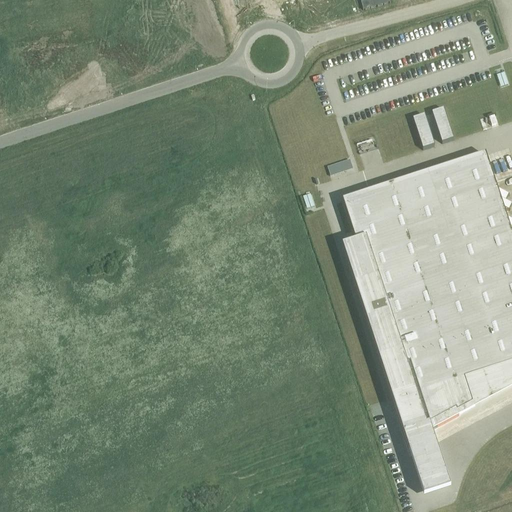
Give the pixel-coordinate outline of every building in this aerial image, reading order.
[(388,0),(359,0),(363,11),(390,4),(388,0)] [(443,112),(432,117),(442,146),(454,142),(443,112)] [(496,116),(487,119),(490,129),(499,126),(496,116)] [(424,119),(413,123),(423,153),(434,149),(424,119)] [(485,156),(342,203),(356,246),(350,248),(345,250),(403,427),(407,437),(406,437),(408,443),(410,442),(409,439),(417,435),(427,430),(427,433),(430,432),(458,417),(457,414),(472,406),(464,380),(511,364),(511,222),(506,220),(503,211),(509,213),(511,210),(511,207),(511,206),(506,203),(507,200),(509,197),(497,192),(494,183),(485,156)] [(424,502),(451,493),(430,432),(427,433),(427,430),(417,435),(409,439),(410,442),(408,443),(406,437),(407,437),(403,427),(345,250),(341,251),(424,502)]
